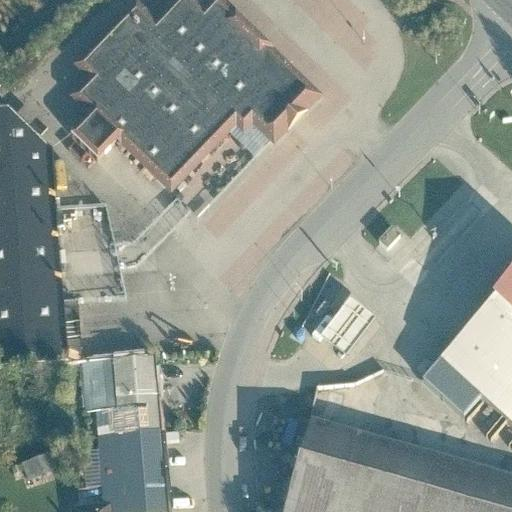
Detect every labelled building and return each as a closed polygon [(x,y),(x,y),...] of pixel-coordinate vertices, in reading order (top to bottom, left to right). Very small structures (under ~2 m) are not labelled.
[(82,112),(61,133),(88,160),(110,138),(166,193),(230,129),(237,137),(248,127),(267,145),(316,95),(219,0),(205,0),(200,6),(193,0),(166,0),(150,17),(132,0),(131,0),(69,64),(82,77),(65,95),(82,112)] [(9,114),(0,114),(0,369),(69,364),(54,152),(9,114)] [(391,252),(401,237),(392,230),(381,245),(391,252)] [(336,290),(307,328),(333,349),(353,324),(365,334),(375,321),(336,290)] [(511,297),(445,366),(511,428),(511,297)] [(96,415),(105,508),(72,511),(172,511),(171,497),(172,495),(165,424),(164,422),(162,400),(159,400),(156,359),(82,366),(87,416),(96,415)] [(63,380),(53,377),(49,389),(59,392),(63,380)] [(65,380),(60,399),(77,404),(82,385),(65,380)] [(511,511),(511,479),(333,427),(308,511),(511,511)] [(30,464),(36,482),(54,475),(47,457),(30,464)]
